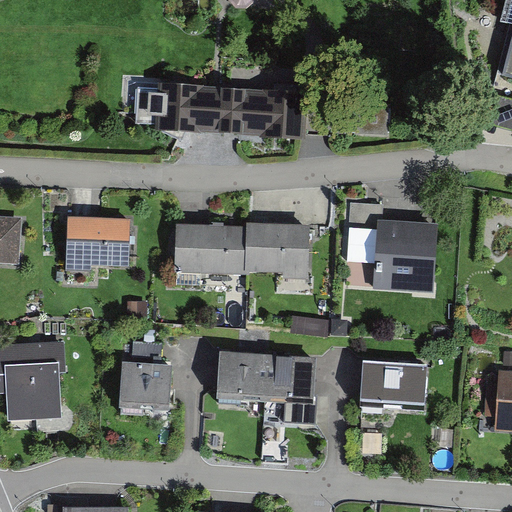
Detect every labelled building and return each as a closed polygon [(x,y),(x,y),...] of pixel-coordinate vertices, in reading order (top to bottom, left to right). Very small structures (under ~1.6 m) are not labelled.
[(511,35),(496,95),(511,99),(511,35)] [(217,92),(161,88),(158,130),(304,140),(304,136),(307,98),(217,92)] [(0,265),(19,267),(22,222),(0,220),(0,265)] [(126,292),(127,239),(65,237),(63,290),(126,292)] [(172,290),(240,292),(241,244),(173,242),(172,290)] [(240,292),(308,295),(309,247),(241,244),(240,292)] [(426,310),(429,246),(373,244),(370,308),(426,310)] [(137,359),(163,360),(164,342),(138,341),(137,359)] [(10,424),(62,420),(59,376),(69,375),(67,344),(0,348),(0,393),(8,393),(10,424)] [(214,420),(311,427),(315,380),(218,372),(214,420)] [(116,426),(168,429),(170,381),(119,378),(116,426)] [(354,430),(421,434),(424,385),(357,380),(354,430)] [(488,453),(511,455),(511,395),(494,394),(488,453)]
